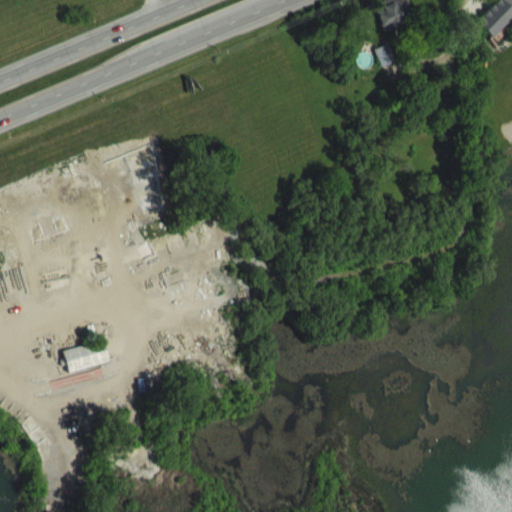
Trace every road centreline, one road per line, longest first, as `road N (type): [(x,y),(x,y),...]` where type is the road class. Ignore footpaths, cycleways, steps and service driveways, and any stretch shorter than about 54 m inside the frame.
road 1 (trunk): [(0,121),(296,0)]
road 2 (trunk): [(141,0),(0,63)]
